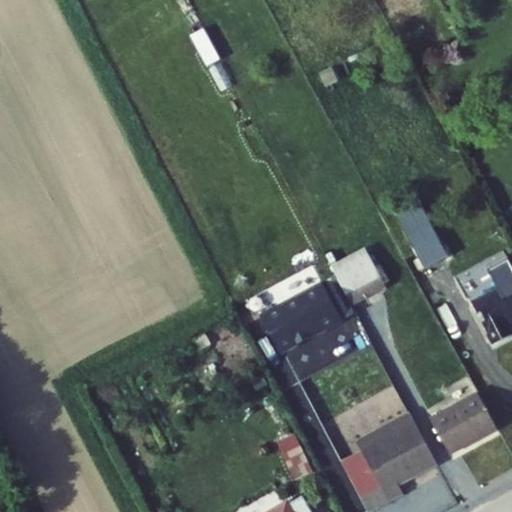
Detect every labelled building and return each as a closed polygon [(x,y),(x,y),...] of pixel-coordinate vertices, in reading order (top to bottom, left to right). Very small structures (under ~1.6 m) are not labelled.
[(394,211),(423,266),(446,253),(417,197),(394,211)] [(335,265),(353,298),(386,279),(368,246),(335,265)] [(466,303),(490,345),(509,333),(502,322),(511,316),(511,278),(466,303)] [(366,389),(395,374),(384,355),(356,371),(366,389)] [(432,414),(451,451),(495,427),(474,390),(432,414)] [(370,462),(363,466),(383,503),(406,490),(403,482),(443,461),(421,422),(364,451),(370,462)] [(294,483),(313,473),(294,433),(274,442),(294,483)] [(357,470),(375,508),(383,503),(363,466),(357,470)] [(255,511),(313,511),(301,488),(255,511)]
